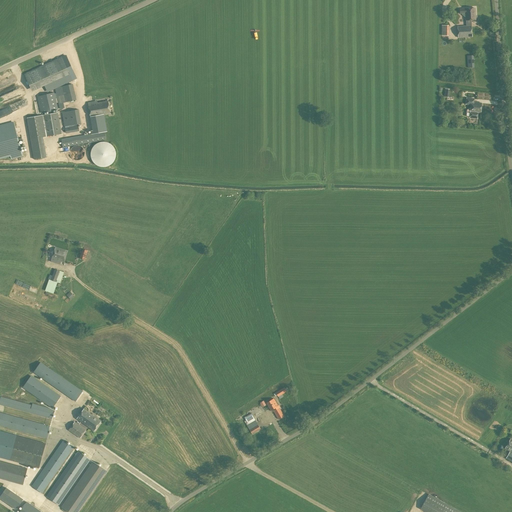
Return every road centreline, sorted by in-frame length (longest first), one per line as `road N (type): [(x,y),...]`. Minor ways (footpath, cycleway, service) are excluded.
road 1 (unclassified): [(173,511),(301,430),(511,270)]
road 2 (unclassified): [(511,170),(495,0)]
road 3 (tertiary): [(0,70),(153,0)]
road 4 (unknown): [(57,430),(102,446),(183,504)]
road 5 (unknown): [(369,379),(490,450)]
